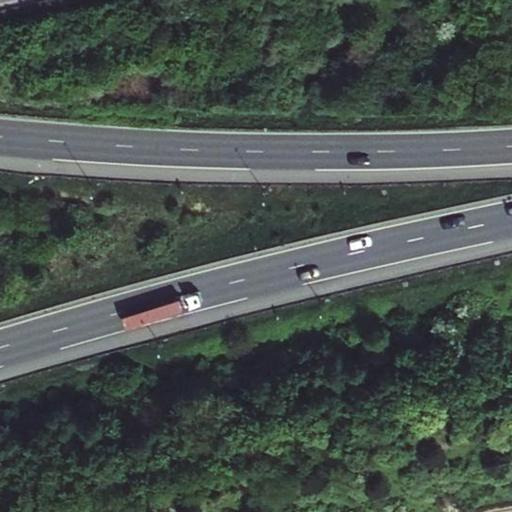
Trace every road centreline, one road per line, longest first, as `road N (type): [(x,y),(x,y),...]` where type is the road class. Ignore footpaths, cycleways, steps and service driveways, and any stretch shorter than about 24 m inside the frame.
road 1 (motorway): [(0,348),(240,281),(511,221)]
road 2 (motorway): [(0,138),(263,150),(511,147)]
